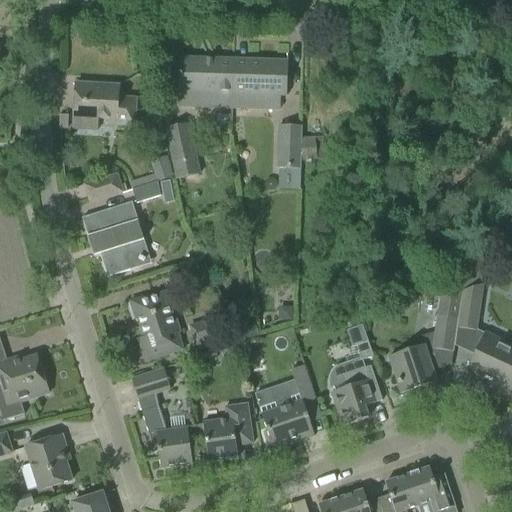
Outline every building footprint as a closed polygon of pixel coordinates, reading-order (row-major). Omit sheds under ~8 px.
[(231,109),(233,61),(179,59),(178,79),(177,108),(231,110),(231,109)] [(287,63),(233,61),(231,109),(280,110),(280,96),(286,96),(287,83),(287,63)] [(153,82),(141,85),(144,98),(156,96),(153,82)] [(115,126),(134,127),(135,99),(118,98),(118,87),(75,84),(73,118),(115,121),(115,126)] [(375,86),(375,106),(375,115),(437,115),(436,85),(375,86)] [(166,129),(177,180),(199,175),(188,124),(166,129)] [(278,169),(300,170),(300,162),(301,139),(301,127),(279,126),(278,169)] [(301,139),(300,162),(315,161),(313,138),(301,139)] [(154,175),(129,182),(131,189),(156,182),(154,175)] [(84,186),(89,203),(122,193),(116,176),(84,186)] [(132,191),(136,205),(160,197),(157,183),(132,191)] [(99,255),(107,278),(151,265),(131,204),(82,219),(94,257),(99,255)] [(462,292),(457,329),(476,332),(483,285),(462,292)] [(388,358),(398,387),(396,388),(399,398),(413,393),(413,391),(436,383),(425,352),(433,350),(432,350),(453,353),(461,294),(441,291),(435,333),(419,338),(422,347),(388,358)] [(137,340),(145,363),(182,351),(177,335),(179,334),(173,316),(172,317),(164,294),(143,301),(142,299),(130,303),(135,321),(138,321),(143,338),(137,340)] [(278,309),(277,322),(290,323),(291,309),(278,309)] [(188,326),(197,352),(226,342),(217,315),(188,326)] [(474,356),(465,373),(483,381),(484,378),(499,385),(497,388),(510,394),(511,389),(511,351),(511,348),(511,346),(484,334),(474,356)] [(373,358),(368,343),(356,347),(361,362),(373,358)] [(0,392),(0,412),(3,421),(24,415),(21,404),(48,395),(36,356),(14,364),(13,360),(0,363),(0,387),(1,392),(0,392)] [(285,384),(255,394),(262,415),(261,416),(266,432),(263,433),(267,445),(270,443),(272,448),(296,440),(297,443),(314,437),(306,415),(319,411),(315,401),(309,381),(304,366),(291,371),(294,380),(285,384)] [(330,394),(342,428),(368,419),(364,408),(382,402),(370,367),(351,374),(348,366),(341,369),(335,374),(332,381),(333,388),(334,392),(330,394)] [(150,375),(131,381),(136,396),(137,401),(154,395),(156,395),(170,390),(163,370),(150,375)] [(204,439),(205,443),(208,463),(237,459),(236,447),(252,445),(250,425),(247,405),(224,408),(226,421),(202,424),(203,426),(204,439)] [(166,432),(158,407),(141,413),(154,454),(158,453),(160,470),(192,465),(189,442),(187,429),(166,432)] [(203,426),(195,427),(195,428),(197,440),(204,439),(203,426)] [(195,428),(187,429),(189,442),(197,440),(195,428)] [(0,458),(12,454),(5,434),(0,435),(0,458)] [(62,436),(25,448),(39,492),(71,482),(63,455),(67,454),(62,436)] [(407,477),(417,507),(418,511),(442,511),(455,508),(444,476),(433,479),(429,469),(407,477)] [(405,511),(406,511),(417,507),(407,477),(385,484),(394,511),(405,511)] [(340,499),(344,511),(369,511),(363,492),(340,499)] [(107,511),(111,509),(107,497),(103,498),(102,494),(72,504),(74,511),(107,511)] [(344,511),(340,499),(318,507),(319,511),(344,511)]
